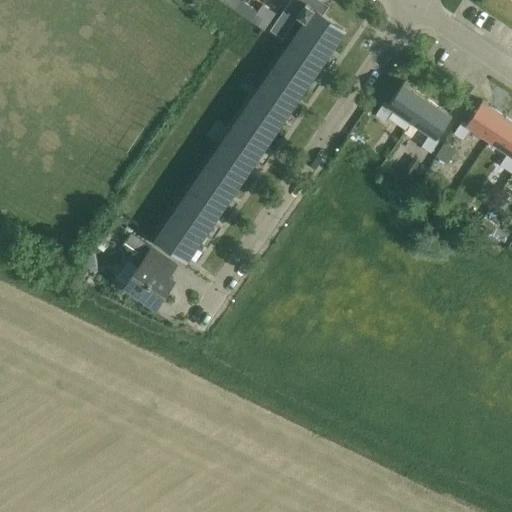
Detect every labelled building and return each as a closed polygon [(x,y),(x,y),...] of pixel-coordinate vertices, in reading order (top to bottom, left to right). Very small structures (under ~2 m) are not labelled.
[(306,19),(156,237),(189,260),(190,259),(346,30),(321,14),(327,5),(319,0),(291,0),(271,30),(283,38),(299,15),(306,19)] [(243,1),(241,0),(219,0),(236,11),(243,1)] [(243,1),(236,11),(265,31),(276,15),(263,6),(259,12),(243,1)] [(414,121),(429,98),(405,82),(389,104),(386,102),(378,115),(387,121),(395,109),(414,121)] [(429,98),(414,121),(431,133),(423,145),(432,152),(441,139),(439,137),(453,115),(429,98)] [(493,139),(508,117),(484,101),(469,123),(465,120),(456,132),(465,139),(474,126),(493,139)] [(511,119),(508,117),(493,139),(510,151),(501,164),(511,171),(511,169),(511,119)] [(436,154),(447,162),(456,149),(445,141),(436,154)] [(484,216),(476,227),(488,236),(496,225),(484,216)] [(137,252),(144,242),(132,233),(125,244),(137,252)] [(153,248),(127,286),(157,306),(175,279),(162,271),(170,259),(153,248)]
